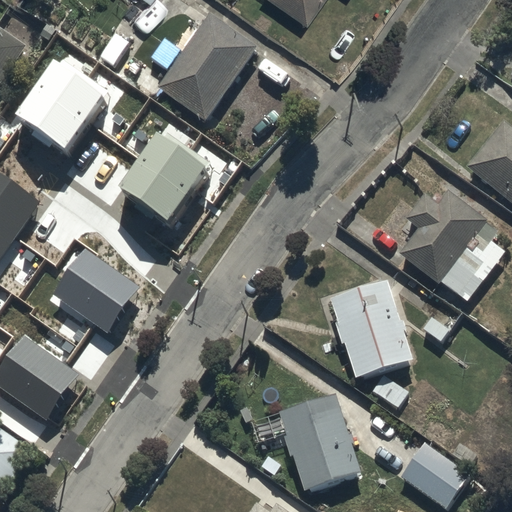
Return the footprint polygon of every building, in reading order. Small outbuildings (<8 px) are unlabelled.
[(273,0),(305,21),(319,0),(273,0)] [(209,124),(258,50),(208,17),(159,91),(209,124)] [(0,85),(27,46),(0,28),(0,85)] [(115,36),(99,59),(116,71),(132,47),(115,36)] [(104,93),(53,59),(16,115),(66,149),(104,93)] [(511,127),(508,124),(470,171),(511,205),(511,127)] [(206,168),(155,133),(117,188),(168,223),(206,168)] [(0,258),(39,202),(0,175),(0,258)] [(403,261),(440,287),(444,282),(479,233),(488,221),(451,195),(442,207),(428,197),(409,224),(423,234),(403,261)] [(479,233),(444,282),(475,304),(510,255),(479,233)] [(139,286),(85,249),(53,297),(107,333),(139,286)] [(415,363),(391,286),(334,304),(358,381),(415,363)] [(447,305),(425,335),(443,348),(452,336),(455,338),(468,321),(447,305)] [(80,373),(24,335),(0,370),(0,390),(46,422),(80,373)] [(384,380),(373,396),(398,413),(409,398),(384,380)] [(362,474),(338,400),(282,418),(306,492),(362,474)] [(0,497),(3,500),(35,451),(0,427),(0,497)] [(403,481),(447,511),(473,477),(429,446),(403,481)]
